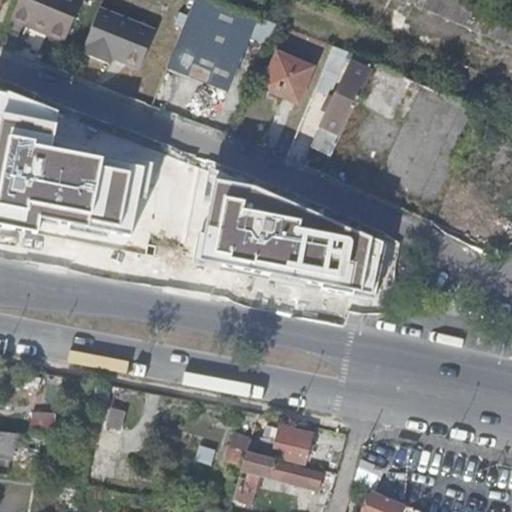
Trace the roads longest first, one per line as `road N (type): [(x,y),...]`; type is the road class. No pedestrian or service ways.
road 1 (residential): [(0,71),(511,284)]
road 2 (residential): [(0,329),(511,434)]
road 3 (residential): [(511,378),(0,276)]
road 4 (unknown): [(410,242),(367,349),(329,511)]
